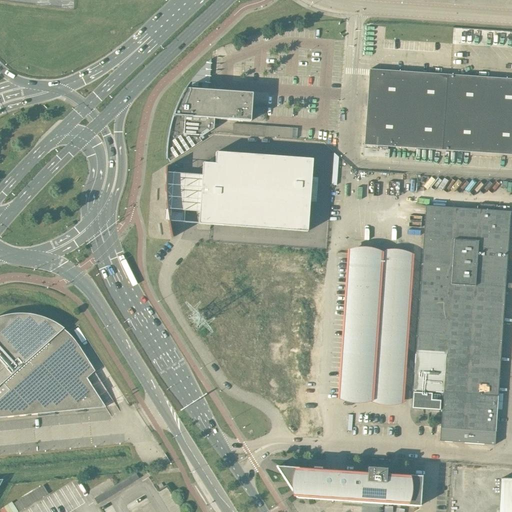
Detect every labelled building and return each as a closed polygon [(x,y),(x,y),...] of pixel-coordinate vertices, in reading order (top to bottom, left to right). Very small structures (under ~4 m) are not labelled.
[(74,0),(75,12),(12,5),(12,42),(24,55),(32,61),(44,65),(64,61),(92,47),(131,16),(147,0),(74,0)] [(511,154),(511,78),(369,69),(364,144),(366,145),(365,148),(364,147),(363,157),(389,158),(389,149),(387,149),(388,146),(511,154)] [(168,159),(170,162),(202,142),(200,138),(214,129),(214,119),(250,121),(252,93),(185,89),(183,93),(181,97),(179,101),(177,105),(175,109),(173,114),(172,118),(171,123),(170,127),(169,132),(168,136),(167,141),(167,146),(166,150),(166,155),(166,159),(168,159)] [(215,164),(203,163),(198,224),(209,225),(307,232),(312,159),(215,152),(215,164)] [(171,203),(171,210),(164,210),(163,220),(182,222),(183,204),(171,203)] [(494,210),(494,204),(480,204),(479,209),(426,206),(413,390),(413,392),(412,398),(411,409),(425,409),(439,410),(440,410),(441,410),(441,429),(440,442),(494,445),(506,271),(510,211),(494,210)] [(401,401),(411,255),(395,254),(385,254),(348,251),(346,284),(343,331),(338,397),(355,398),(401,401)] [(0,417),(105,407),(87,378),(95,371),(79,346),(77,343),(75,341),(73,338),(70,336),(68,333),(66,331),(63,329),(64,328),(62,327),(58,324),(56,323),(52,321),(50,320),(45,318),(41,317),(39,316),(36,315),(34,315),(30,314),(29,315),(26,315),(22,315),(19,315),(15,315),(14,315),(10,316),(7,316),(5,317),(1,318),(0,318),(0,417)] [(366,473),(321,470),(321,468),(313,467),(312,469),(277,467),(277,468),(296,498),(419,506),(421,476),(386,474),(386,469),(367,468),(366,473)] [(19,511),(48,494),(42,485),(14,503),(19,511)] [(0,508),(1,511),(18,511),(13,502),(0,508)]
